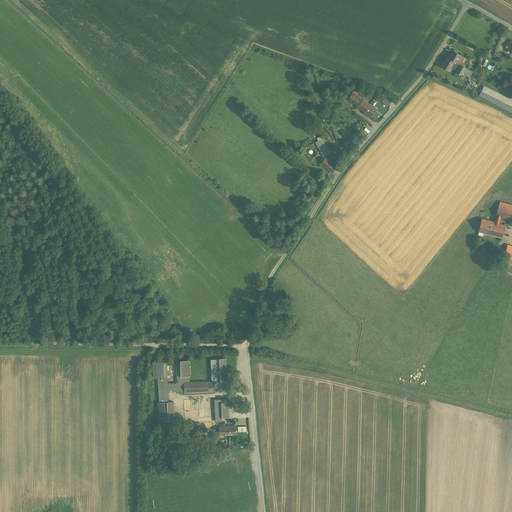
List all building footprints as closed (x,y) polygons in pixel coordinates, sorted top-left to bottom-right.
[(491,48),(486,61),(489,63),(495,50),(491,48)] [(462,54),(452,49),(448,55),(445,53),(439,65),(448,70),(451,66),(455,68),(462,54)] [(511,99),(484,85),(479,95),(511,111),(511,99)] [(377,108),(353,90),(348,98),(357,104),(355,107),(370,118),(377,108)] [(323,134),(313,140),(321,154),(333,148),(329,141),(327,142),(323,134)] [(326,156),(321,162),(333,171),(338,165),(326,156)] [(496,216),(495,222),(499,223),(500,217),(510,220),(511,211),(511,205),(500,202),(496,216)] [(499,223),(495,222),(482,219),(478,231),(502,237),(505,225),(499,223)] [(167,360),(153,360),(154,378),(157,378),(158,421),(176,421),(175,401),(170,401),(169,390),(187,390),(187,393),(216,392),(216,387),(229,386),(228,357),(220,357),(220,359),(212,360),(213,380),(189,381),(189,375),(192,375),(191,360),(182,360),(182,364),(177,365),(178,382),(168,382),(167,360)] [(222,399),(215,399),(215,420),(224,419),(224,416),(228,416),(228,403),(222,403),(222,399)] [(236,424),(219,425),(219,435),(236,434),(236,424)] [(199,460),(215,456),(213,445),(196,450),(199,460)]
